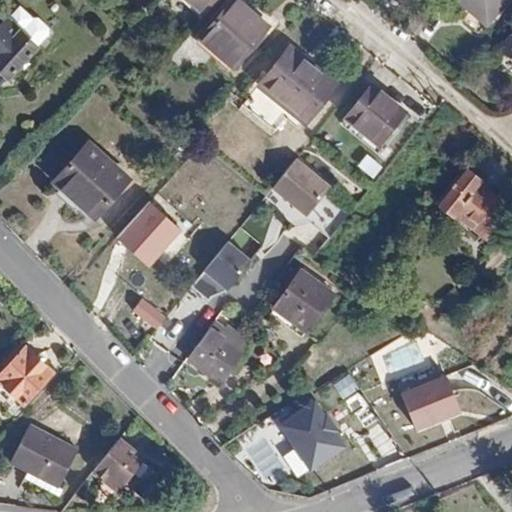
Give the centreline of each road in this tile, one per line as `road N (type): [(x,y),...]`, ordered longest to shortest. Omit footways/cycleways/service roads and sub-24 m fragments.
road 1 (residential): [(0,247),(225,473),(243,511)]
road 2 (residential): [(511,149),(333,0)]
road 3 (residential): [(321,511),(511,439)]
